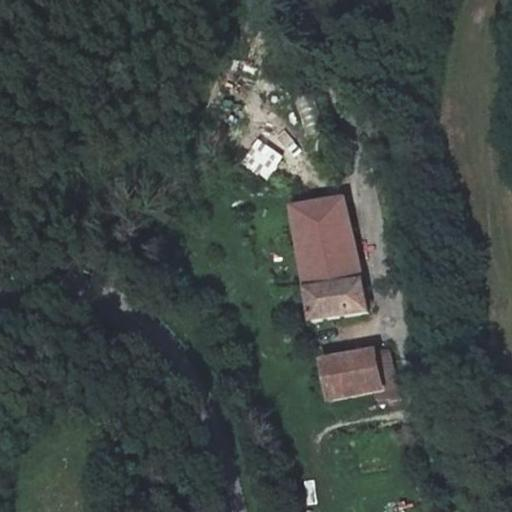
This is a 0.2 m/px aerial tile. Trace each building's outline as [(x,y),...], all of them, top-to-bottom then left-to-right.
[(242,119),(251,78),(216,70),(206,111),(242,119)] [(305,135),(323,131),(315,97),(297,101),(305,135)] [(287,179),(288,190),(296,191),(310,191),(307,179),(287,179)] [(345,189),(310,191),(296,191),(288,190),(303,319),(358,312),(345,189)] [(373,399),(369,356),(318,360),(322,403),(373,399)] [(382,357),(369,356),(373,399),(386,398),(382,357)]
